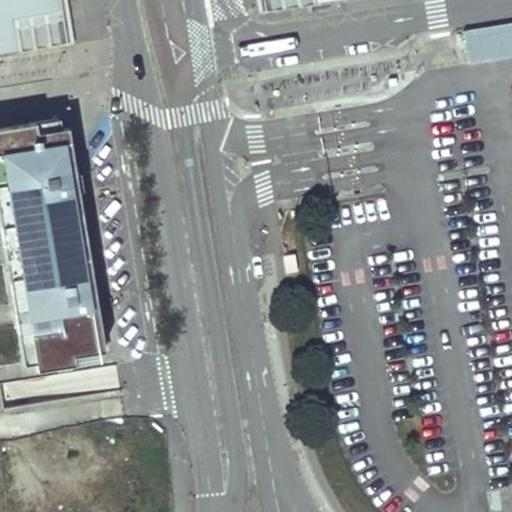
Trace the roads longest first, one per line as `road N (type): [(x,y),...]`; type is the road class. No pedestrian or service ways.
road 1 (unclassified): [(123,0),(149,112),(211,511)]
road 2 (unclassified): [(272,479),(194,0)]
